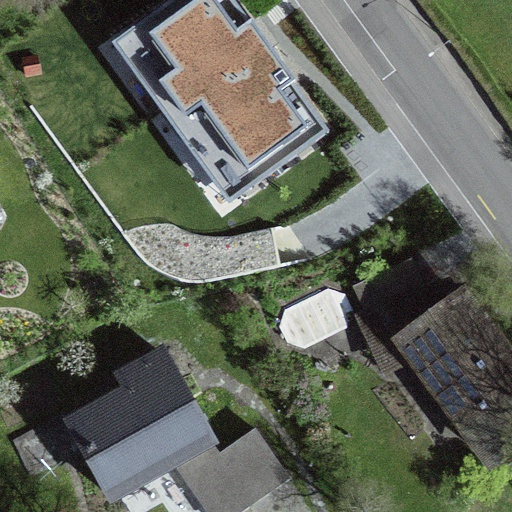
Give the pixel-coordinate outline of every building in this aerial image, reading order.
[(329,131),(234,0),(172,0),(112,44),(228,204),(329,131)] [(357,287),(369,313),(412,293),(421,289),(408,263),(357,287)] [(376,352),(401,341),(430,317),(412,293),(369,313),(359,318),(376,352)] [(461,294),(430,317),(401,341),(492,463),(511,448),(511,363),(495,340),(461,294)] [(69,424),(110,496),(173,461),(208,511),(239,511),(289,479),(255,429),(218,454),(183,392),(163,355),(121,378),(128,391),(69,424)]
